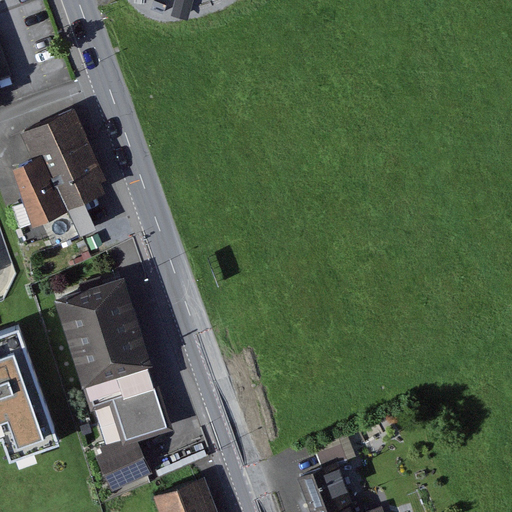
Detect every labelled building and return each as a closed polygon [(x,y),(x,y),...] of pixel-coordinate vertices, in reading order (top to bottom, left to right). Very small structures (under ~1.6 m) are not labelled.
[(28,132),(39,155),(23,163),(20,165),(47,222),(108,193),(69,112),(28,132)] [(129,278),(67,296),(96,395),(158,377),(129,278)] [(0,436),(19,430),(26,452),(73,436),(34,319),(0,330),(0,436)] [(140,439),(103,453),(117,489),(154,475),(140,439)] [(311,467),(330,511),(386,511),(358,447),(311,467)] [(215,511),(205,483),(158,500),(162,511),(215,511)]
